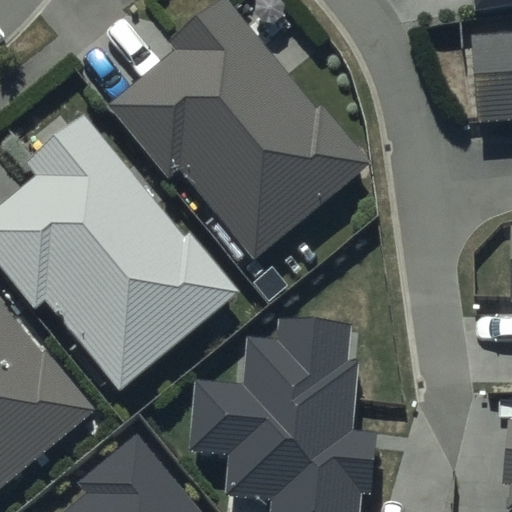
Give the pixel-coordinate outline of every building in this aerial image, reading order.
[(315,106),(227,0),(223,0),(172,42),(178,49),(108,107),(166,177),(179,167),(253,257),(371,161),(321,101),(315,106)] [(511,0),(472,0),(474,13),(511,6),(511,0)] [(511,33),(473,37),(479,126),(511,123),(511,33)] [(182,240),(85,120),(26,168),(36,180),(0,208),(0,266),(36,310),(47,301),(118,390),(237,295),(189,235),(182,240)] [(43,357),(0,304),(0,486),(95,409),(48,353),(43,357)] [(348,324),(279,319),(278,340),(247,338),(243,387),(195,384),(190,454),(228,456),(225,497),(271,500),(270,511),(356,511),(358,493),(371,494),(375,434),(352,432),(357,363),(345,362),(348,324)] [(511,421),(508,421),(502,484),(509,485),(507,510),(511,510),(511,421)] [(200,511),(137,435),(77,484),(88,496),(68,511),(200,511)]
